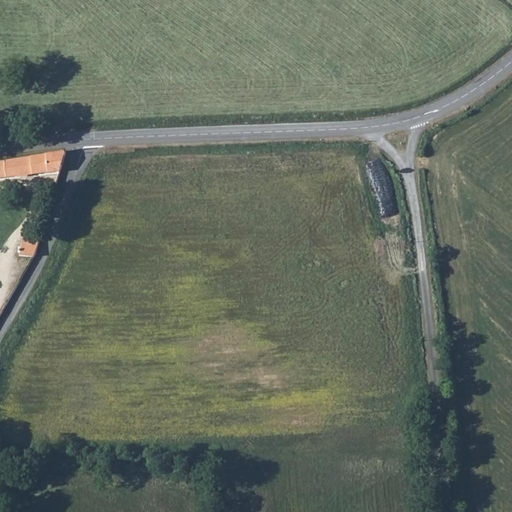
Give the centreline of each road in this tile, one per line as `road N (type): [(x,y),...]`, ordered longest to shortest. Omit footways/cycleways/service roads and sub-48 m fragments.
road 1 (unclassified): [(449,511),(408,169)]
road 2 (tertiary): [(84,139),(373,127)]
road 3 (unclassified): [(0,335),(50,246),(84,139)]
